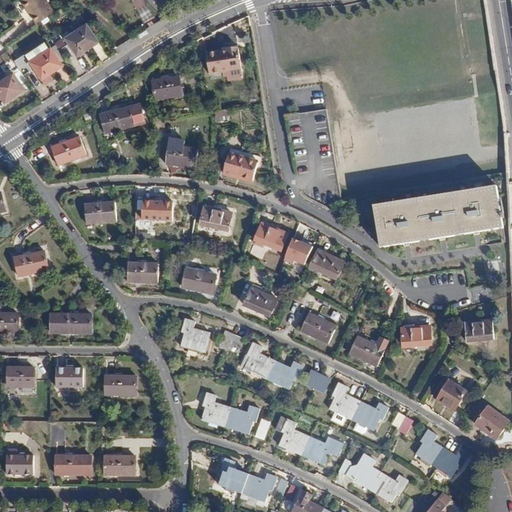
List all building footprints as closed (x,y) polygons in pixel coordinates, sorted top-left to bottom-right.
[(21,0),(28,11),(31,10),(33,13),(31,15),(37,24),(40,22),(55,12),(46,0),(21,0)] [(86,26),(66,39),(77,56),(98,43),(86,26)] [(44,43),(30,52),(36,60),(30,64),(35,70),(44,85),(53,79),(50,75),(62,67),(46,43),(45,44),(44,43)] [(221,55),(205,57),(209,78),(228,75),(228,74),(241,72),(237,50),(225,52),(226,55),(221,56),(221,55)] [(22,57),(14,62),(24,78),(33,72),(22,57)] [(13,76),(0,84),(0,97),(5,105),(24,92),(13,76)] [(181,79),(152,83),(155,101),(184,96),(181,79)] [(130,109),(101,117),(106,133),(134,125),(130,109)] [(228,109),(214,111),(216,123),(230,121),(228,109)] [(81,141),(53,149),(56,160),(67,157),(69,162),(86,157),(81,141)] [(197,151),(167,147),(165,164),(194,168),(197,151)] [(257,162),(228,155),(224,172),(253,179),(257,162)] [(496,188),(373,206),(379,248),(409,243),(440,238),(445,238),(476,233),(503,230),(496,188)] [(172,202),(142,202),(142,219),(172,219),(172,202)] [(112,203),(83,206),(84,218),(95,216),(96,222),(114,220),(112,203)] [(234,212),(204,207),(202,224),(231,229),(234,212)] [(290,232),(262,222),(256,239),(284,249),(290,232)] [(309,246),(293,240),(284,261),(293,265),(295,262),(301,264),(309,246)] [(41,252),(11,257),(14,274),(43,270),(41,252)] [(344,265),(318,253),(311,269),(337,281),(344,265)] [(158,266),(129,265),(128,281),(157,284),(158,266)] [(219,278),(191,272),(187,289),(216,295),(219,278)] [(278,300),(251,288),(244,303),(271,315),(278,300)] [(91,313),(51,314),(51,332),(92,332),(91,313)] [(18,314),(0,314),(0,332),(18,332),(18,314)] [(337,329),(310,317),(302,333),(329,345),(337,329)] [(195,326),(186,324),(183,337),(186,337),(183,350),(208,355),(212,335),(193,331),(195,326)] [(433,326),(403,326),(403,343),(433,343),(433,326)] [(492,326),(461,326),(461,342),(492,342),(492,326)] [(234,338),(225,334),(219,348),(228,352),(234,338)] [(243,342),(234,338),(228,352),(237,356),(243,342)] [(373,347),(357,340),(350,356),(377,368),(388,344),(377,339),(373,347)] [(263,346),(255,342),(249,353),(251,354),(246,366),(268,377),(276,359),(260,351),(263,346)] [(293,367),(276,359),(268,377),(290,388),(296,376),(299,377),(304,366),(296,362),(293,367)] [(37,368),(7,368),(7,385),(37,386),(37,368)] [(86,368),(56,368),(56,386),(86,386),(86,368)] [(320,377),(312,373),(306,386),(314,390),(320,377)] [(135,376),(106,375),(105,392),(135,393),(135,376)] [(329,381),(320,377),(314,390),(322,394),(329,381)] [(349,387),(340,384),(334,395),(336,396),(331,407),(353,418),(362,401),(346,393),(349,387)] [(465,399),(438,384),(430,399),(457,414),(465,399)] [(225,427),(231,407),(214,402),(216,396),(207,393),(203,407),(205,407),(201,420),(225,427)] [(379,409),(362,401),(353,418),(358,421),(355,428),(364,432),(366,431),(369,426),(375,430),(381,419),(383,420),(389,409),(381,405),(379,409)] [(255,423),(259,410),(250,407),(248,413),(231,407),(225,427),(248,435),(253,422),(255,423)] [(510,429),(485,412),(476,426),(501,442),(510,429)] [(404,420),(397,415),(390,425),(398,430),(404,420)] [(276,428),(285,432),(292,435),(295,428),(297,423),(281,416),(276,428)] [(271,421),(262,417),(254,437),(263,440),(271,421)] [(412,424),(404,420),(398,430),(405,434),(412,424)] [(303,453),(311,435),(295,428),(292,435),(285,432),(280,444),(303,453)] [(328,443),(311,435),(303,453),(327,463),(331,452),(325,449),(328,443)] [(416,455),(436,468),(441,461),(436,457),(441,449),(432,443),(435,439),(427,435),(421,444),(423,446),(416,455)] [(325,449),(331,452),(340,456),(346,444),(331,438),(328,443),(325,449)] [(456,458),(441,449),(436,457),(441,461),(436,468),(451,478),(458,468),(459,469),(466,460),(458,454),(456,458)] [(16,454),(6,454),(6,474),(36,474),(37,457),(16,457),(16,454)] [(374,459),(363,454),(356,466),(351,465),(346,474),(378,492),(383,482),(377,478),(380,471),(371,465),(374,459)] [(93,457),(55,457),(55,474),(93,475),(93,457)] [(134,457),(104,457),(104,475),(134,475),(134,457)] [(235,462),(227,460),(221,471),(224,472),(220,484),(244,493),(250,473),(234,468),(235,462)] [(398,480),(380,471),(377,478),(383,482),(378,492),(376,495),(385,500),(387,497),(393,501),(400,490),(402,491),(408,481),(400,477),(398,480)] [(278,477),(270,474),(268,478),(250,473),(244,493),(268,500),(271,488),(274,489),(278,477)] [(290,482),(282,479),(278,491),(285,494),(290,482)] [(296,511),(323,511),(327,507),(311,498),(313,493),(304,489),(299,501),(301,503),(296,511)] [(439,494),(426,511),(440,511),(448,501),(439,494)] [(407,500),(400,510),(402,511),(410,511),(415,506),(407,500)]
